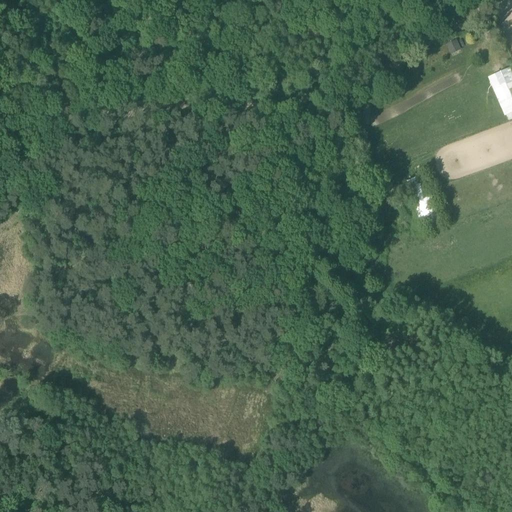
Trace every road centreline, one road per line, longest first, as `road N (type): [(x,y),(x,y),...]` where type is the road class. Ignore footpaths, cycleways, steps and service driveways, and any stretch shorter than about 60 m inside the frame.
road 1 (track): [(0,140),(51,122),(307,96),(441,0)]
road 2 (track): [(284,103),(305,246),(288,340)]
